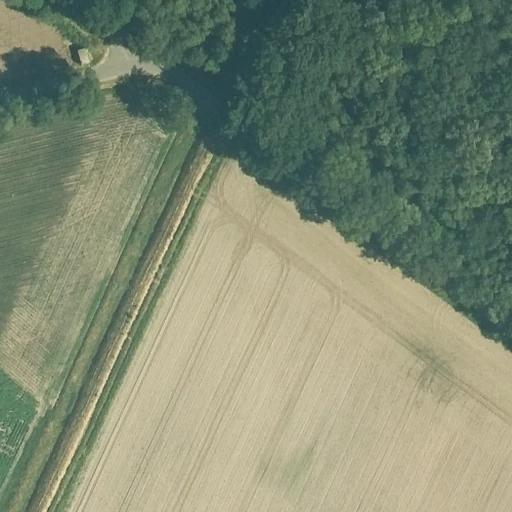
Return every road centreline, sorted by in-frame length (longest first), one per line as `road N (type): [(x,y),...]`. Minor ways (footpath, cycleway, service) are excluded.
road 1 (unclassified): [(148,55),(511,326)]
road 2 (unclassified): [(148,55),(0,99)]
